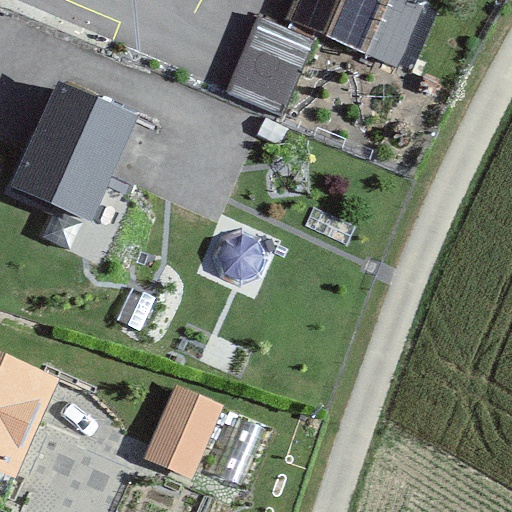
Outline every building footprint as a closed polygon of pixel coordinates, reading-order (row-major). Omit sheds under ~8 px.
[(396,57),(416,0),(309,0),(301,23),(396,57)] [(256,19),(228,87),(286,111),(314,42),(256,19)] [(83,247),(136,126),(55,92),(3,212),(83,247)] [(64,377),(0,350),(0,462),(24,473),(64,377)] [(224,403),(178,382),(145,455),(191,475),(224,403)]
